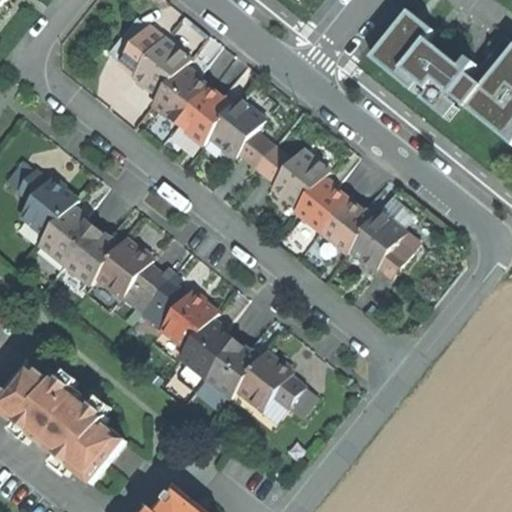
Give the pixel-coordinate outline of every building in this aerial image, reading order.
[(439,34),(413,14),(375,61),(401,82),(431,44),(439,34)] [(150,30),(139,20),(112,54),(124,63),(150,30)] [(152,28),(150,30),(124,63),(122,65),(138,77),(167,41),(168,41),(152,28)] [(473,61),(465,71),(487,88),(511,56),(511,41),(506,37),(481,67),(473,61)] [(193,62),(167,41),(138,77),(137,78),(148,87),(163,98),(186,69),(187,70),(193,62)] [(465,71),(431,44),(401,82),(416,95),(417,94),(426,102),(443,116),(456,99),(469,110),(487,88),(465,71)] [(511,56),(487,88),(469,110),(511,144),(511,56)] [(201,81),(187,70),(186,69),(163,98),(156,106),(181,126),(211,89),(201,81)] [(224,99),(211,89),(181,126),(207,147),(213,139),(212,138),(236,108),(224,99)] [(242,101),(236,108),(212,138),(213,139),(227,150),(239,160),(242,156),(259,135),(269,122),(242,101)] [(277,149),(259,135),(242,156),(260,171),(277,149)] [(297,164),(277,149),(260,171),(279,186),(297,164)] [(306,152),(297,164),(279,186),(276,190),(286,198),(301,210),(302,210),(325,181),(326,181),(332,173),(306,152)] [(21,194),(39,173),(27,163),(9,185),(21,194)] [(53,184),(39,173),(21,194),(35,206),(53,184)] [(55,181),(53,184),(35,206),(24,219),(50,239),(74,209),(80,202),(62,187),(55,181)] [(339,192),(326,181),(325,181),(302,210),(301,210),(298,213),(325,234),(351,201),(339,192)] [(363,210),(351,201),(325,234),(351,255),(353,252),(353,251),(377,221),(376,221),(363,210)] [(86,219),(74,209),(50,239),(44,247),(68,267),(99,229),(86,219)] [(382,213),(376,221),(377,221),(353,251),(353,252),(367,263),(379,273),(381,270),(409,235),(382,213)] [(110,238),(99,229),(68,267),(93,287),(99,279),(124,249),(110,238)] [(423,246),(409,235),(381,270),(395,282),(423,246)] [(150,253),(132,239),(124,249),(99,279),(126,301),(134,290),(153,267),(158,260),(150,253)] [(166,277),(153,267),(134,290),(153,305),(172,282),(166,277)] [(171,271),(166,277),(172,282),(177,275),(171,271)] [(184,281),(177,275),(172,282),(179,288),(184,281)] [(179,288),(172,282),(153,305),(173,321),(192,298),(179,288)] [(134,290),(126,301),(145,316),(153,305),(134,290)] [(195,294),(192,298),(173,321),(165,332),(189,352),(191,353),(215,323),(221,315),(205,302),(195,294)] [(165,332),(173,321),(153,305),(145,316),(165,332)] [(225,331),(215,323),(191,353),(189,352),(184,359),(209,379),(239,342),(225,331)] [(250,351),(239,342),(209,379),(234,400),(241,391),(264,362),(263,361),(250,351)] [(286,367),(269,354),(263,361),(264,362),(241,391),(266,412),(277,399),(295,377),(296,375),(286,367)] [(56,385),(34,367),(0,410),(94,486),(129,443),(107,426),(112,420),(88,400),(61,379),(56,385)] [(308,389),(295,377),(277,399),(291,410),(308,389)] [(321,398),(308,389),(291,410),(303,420),(321,398)] [(280,423),(291,410),(277,399),(266,412),(280,423)] [(208,511),(180,490),(162,511),(208,511)]
